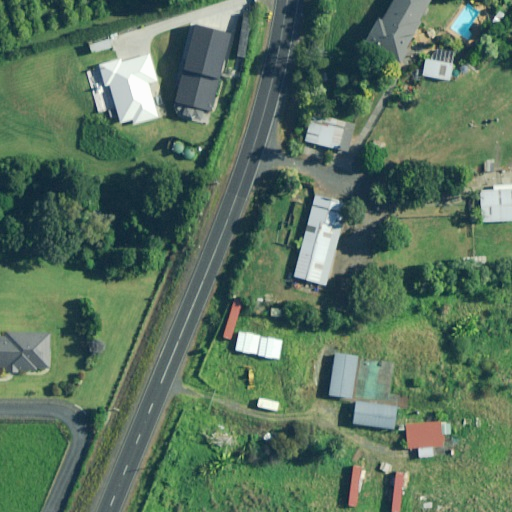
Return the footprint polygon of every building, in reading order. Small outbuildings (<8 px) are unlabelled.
[(388,0),(378,19),(372,16),(359,40),(365,43),(363,46),(392,61),(396,64),(405,47),(401,45),(425,0),(388,0)] [(490,12),(495,8),(489,1),(479,9),(487,18),(492,14),(490,12)] [(157,82),(162,80),(152,49),(101,65),(108,87),(112,86),(123,123),(135,119),(136,124),(167,115),(157,82)] [(448,79),(449,61),(450,52),(432,50),(432,59),(421,59),(420,78),(448,79)] [(311,112),(304,140),(344,151),(352,123),(311,112)] [(511,183),(491,184),(492,190),(477,190),(477,221),(511,221),(511,183)] [(344,202),(312,194),(291,276),(323,284),(344,202)] [(485,257),(460,256),(460,268),(485,269),(485,257)] [(11,373),(37,374),(38,368),(52,369),(53,332),(0,330),(0,366),(11,367),(11,373)] [(403,421),(403,447),(403,454),(410,454),(410,447),(415,447),(415,456),(432,456),(432,447),(439,447),(439,421),(403,421)] [(485,428),(473,421),(465,435),(477,442),(485,428)] [(368,455),(345,454),(345,462),(368,463),(368,455)] [(397,463),(375,462),(374,471),(397,472),(397,463)]
